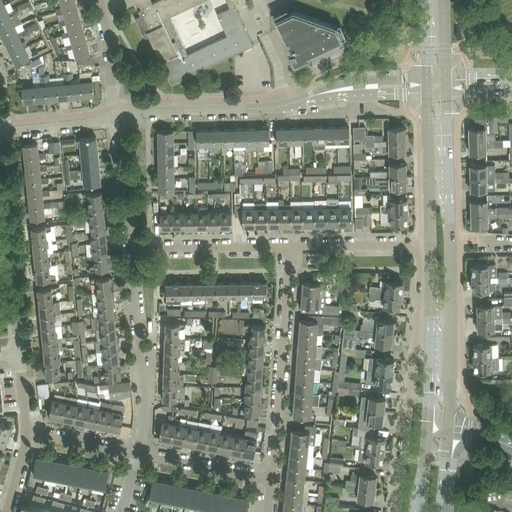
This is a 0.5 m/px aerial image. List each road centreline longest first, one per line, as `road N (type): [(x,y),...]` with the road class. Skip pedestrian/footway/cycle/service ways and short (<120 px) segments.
road 1 (residential): [(290,247),(417,244),(395,511)]
road 2 (secondary): [(449,420),(447,93)]
road 3 (secondary): [(428,93),(430,417)]
road 4 (residential): [(271,479),(290,247)]
road 5 (residential): [(18,353),(0,173),(6,132)]
road 6 (residential): [(141,454),(144,385),(130,249)]
road 7 (residential): [(428,78),(343,83),(246,110)]
road 8 (residential): [(246,110),(428,93)]
road 9 (residential): [(130,249),(290,247)]
road 10 (residential): [(130,249),(116,115)]
road 11 (residential): [(271,479),(141,454)]
road 12 (residential): [(116,115),(246,110)]
